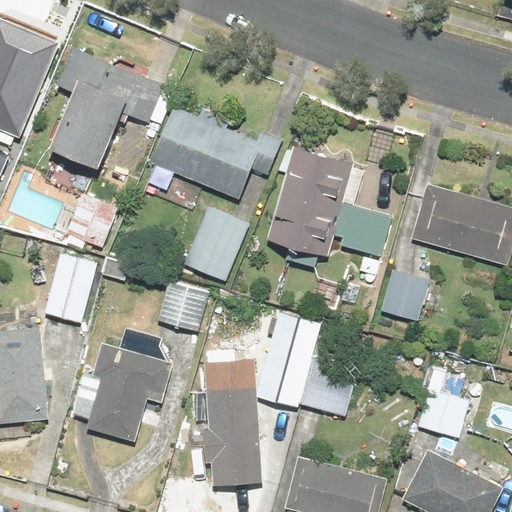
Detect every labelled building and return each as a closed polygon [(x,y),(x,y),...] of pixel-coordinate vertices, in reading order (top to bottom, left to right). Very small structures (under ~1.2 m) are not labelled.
[(0,120),(22,130),(62,38),(2,11),(0,14),(0,120)] [(64,77),(81,84),(59,141),(109,161),(130,108),(161,120),(175,82),(77,44),(64,77)] [(178,103),(158,158),(247,190),(256,166),(277,173),(290,137),(265,128),(262,135),(234,125),(237,115),(207,104),(204,112),(178,103)] [(398,214),(349,199),(361,159),(299,141),(274,229),(335,247),(340,230),(349,233),(346,243),(386,254),(398,214)] [(511,200),(433,176),(415,233),(511,262),(511,200)] [(123,195),(91,183),(71,237),(103,249),(123,195)] [(254,219),(212,203),(191,258),(232,274),(254,219)] [(103,259),(64,249),(49,309),(88,318),(103,259)] [(434,276),(396,267),(386,305),(425,315),(434,276)] [(219,285),(173,276),(164,316),(211,325),(219,285)] [(29,420),(49,420),(45,327),(0,328),(0,433),(30,432),(29,420)] [(372,355),(288,328),(267,391),(351,418),(372,355)] [(76,409),(94,414),(93,422),(139,434),(151,392),(169,397),(180,357),(107,337),(99,368),(88,365),(76,409)] [(263,478),(258,357),(241,357),(240,344),(208,345),(213,480),(263,478)] [(473,396),(434,385),(423,423),(463,434),(473,396)] [(492,511),(508,485),(435,444),(406,494),(437,511),(492,511)] [(384,511),(393,475),(302,454),(290,505),(321,511),(384,511)]
